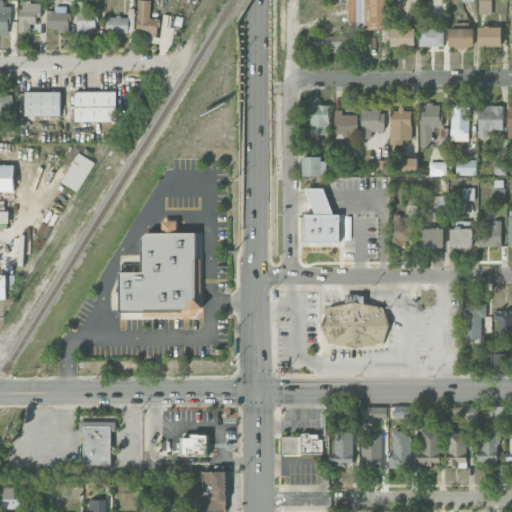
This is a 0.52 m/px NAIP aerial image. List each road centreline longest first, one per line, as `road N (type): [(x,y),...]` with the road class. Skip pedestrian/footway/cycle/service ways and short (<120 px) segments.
road 1 (primary): [(257,511),(257,118)]
road 2 (secondary): [(511,391),(255,390)]
road 3 (residential): [(511,273),(256,275)]
road 4 (secondary): [(255,390),(0,391)]
road 5 (residential): [(511,77),(290,81)]
road 6 (residential): [(290,81),(289,275)]
road 7 (residential): [(511,498),(336,497)]
road 8 (residential): [(151,66),(0,64)]
